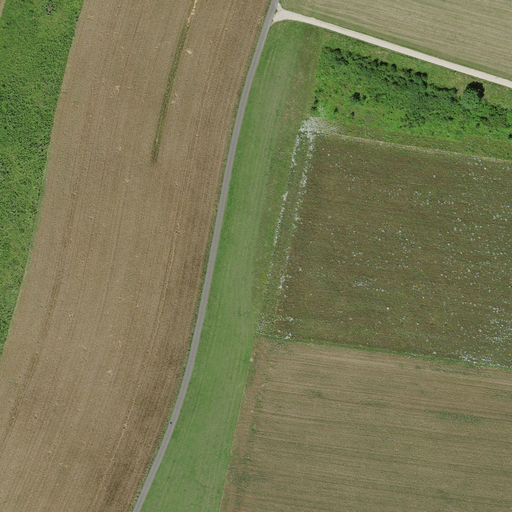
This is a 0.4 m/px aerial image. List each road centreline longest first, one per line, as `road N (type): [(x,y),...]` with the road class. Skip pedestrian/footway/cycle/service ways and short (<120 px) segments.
road 1 (track): [(135,511),(183,396),(242,106),(276,0)]
road 2 (track): [(511,85),(272,9)]
